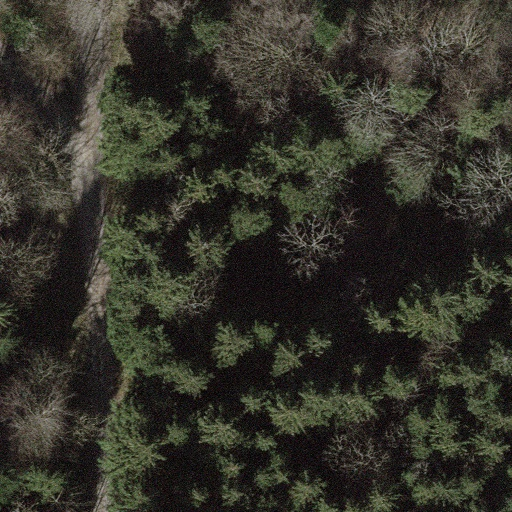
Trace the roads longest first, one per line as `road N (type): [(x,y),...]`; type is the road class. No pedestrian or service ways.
road 1 (track): [(104,511),(94,183)]
road 2 (track): [(94,183),(93,0)]
road 3 (track): [(0,53),(40,98),(94,183)]
